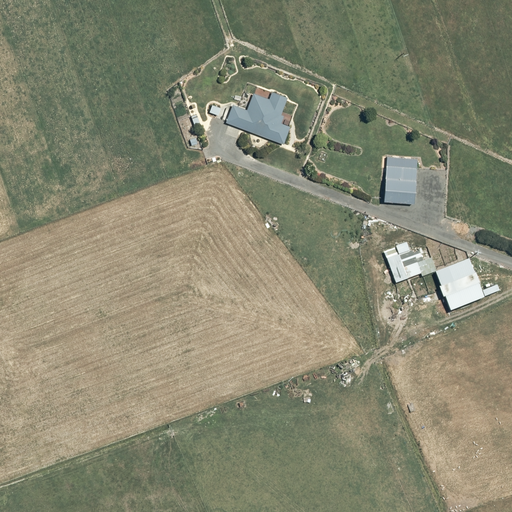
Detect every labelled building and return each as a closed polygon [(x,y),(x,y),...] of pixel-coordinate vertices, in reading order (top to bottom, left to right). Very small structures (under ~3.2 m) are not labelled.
[(287,96),(271,90),(268,98),(253,92),(246,109),(231,103),(224,121),(283,143),(290,125),(281,122),(283,115),(281,114),(287,96)] [(221,106),(211,102),(207,111),(217,115),(221,106)] [(416,157),(386,155),(382,200),(412,202),(416,157)] [(408,250),(405,241),(394,245),(398,254),(408,250)] [(422,251),(420,252),(399,259),(406,278),(420,273),(421,273),(421,276),(436,271),(431,257),(425,259),(422,251)] [(496,284),(481,290),(468,258),(433,272),(449,310),(481,298),(498,291),(496,284)]
